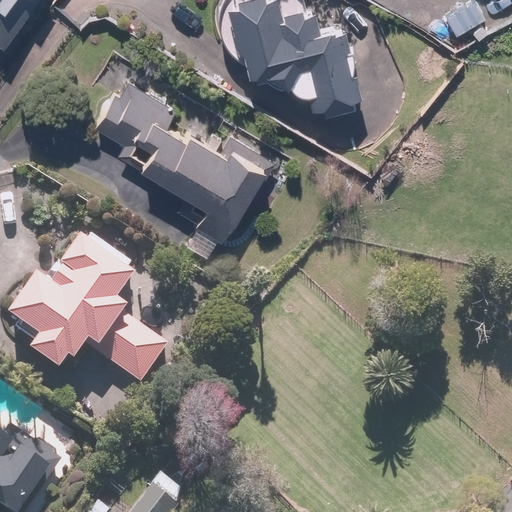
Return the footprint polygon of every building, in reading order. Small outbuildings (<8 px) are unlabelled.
[(0,0),(0,37),(8,43),(40,0),(0,0)] [(239,0),(233,1),(244,45),(250,45),(255,68),(262,67),(263,72),(284,86),(290,77),(314,91),(317,102),(329,100),(330,107),(336,105),(336,109),(358,104),(357,93),(367,91),(351,23),(341,25),(340,22),(326,25),(321,3),(310,6),(308,1),(289,6),(290,11),(288,11),(284,0),(239,0)] [(488,14),(478,0),(471,0),(448,15),(458,32),(488,14)] [(123,93),(118,91),(98,124),(127,141),(120,152),(144,166),(146,162),(165,173),(160,181),(186,197),(180,208),(199,219),(198,222),(226,239),(269,166),(272,168),(277,159),(232,133),(225,146),(220,143),(223,138),(214,133),(211,138),(195,128),(192,133),(171,121),(179,107),(131,79),(123,93)] [(42,276),(13,316),(45,339),(35,353),(64,373),(74,360),(79,364),(91,347),(142,383),(169,344),(129,316),(133,310),(123,302),(140,278),(86,239),(66,267),(68,269),(56,286),(42,276)] [(0,500),(16,511),(26,511),(63,459),(55,453),(57,450),(37,437),(35,440),(12,425),(11,427),(8,425),(3,433),(0,430),(0,500)] [(154,485),(132,511),(174,511),(180,506),(154,485)]
